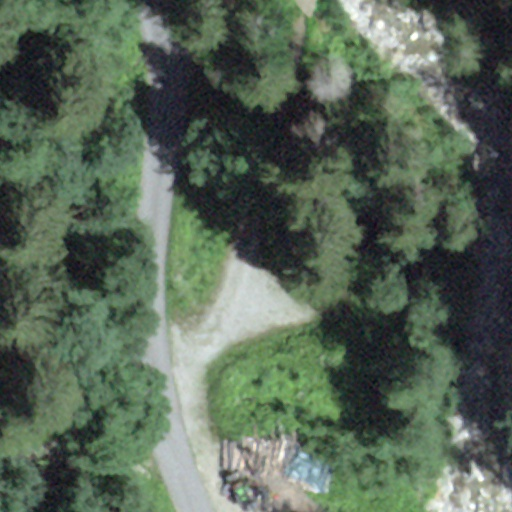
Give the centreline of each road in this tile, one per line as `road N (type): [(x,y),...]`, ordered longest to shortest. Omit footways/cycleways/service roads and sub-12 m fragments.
road 1 (unclassified): [(157,0),(171,50),(147,259),(155,377),(196,511)]
road 2 (track): [(155,377),(232,247),(286,0)]
